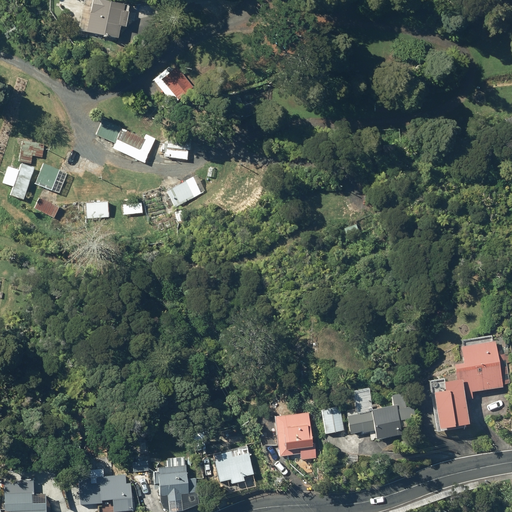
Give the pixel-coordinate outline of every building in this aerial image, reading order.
[(127,6),(98,0),(90,0),(88,13),(91,13),(87,33),(115,39),(117,28),(122,29),(127,6)] [(150,17),(149,4),(133,5),(133,18),(150,17)] [(192,88),(175,67),(167,74),(164,70),(150,80),(168,102),(173,98),(176,101),(192,88)] [(234,123),(246,118),(238,99),(226,104),(234,123)] [(372,113),(387,113),(387,103),(372,103),(372,113)] [(499,111),(499,103),(484,104),(484,112),(499,111)] [(0,118),(18,123),(21,111),(0,106),(0,118)] [(120,129),(101,120),(94,136),(113,144),(120,129)] [(142,140),(124,132),(120,142),(147,154),(153,140),(144,136),(142,140)] [(163,158),(185,160),(186,151),(188,152),(189,139),(165,137),(163,158)] [(43,144),(22,140),(18,160),(30,162),(31,154),(41,156),(43,144)] [(393,155),(392,145),(379,146),(380,157),(393,155)] [(105,167),(89,160),(85,169),(101,177),(105,167)] [(38,185),(57,192),(66,171),(42,161),(37,173),(43,175),(38,185)] [(21,198),(32,166),(20,162),(17,172),(14,170),(10,182),(13,183),(9,194),(21,198)] [(211,184),(206,176),(200,179),(203,187),(206,185),(207,187),(211,184)] [(183,182),(165,192),(174,208),(192,197),(183,182)] [(380,207),(389,210),(394,197),(386,193),(380,207)] [(58,206),(37,196),(32,207),(53,217),(58,206)] [(107,200),(85,201),(86,216),(108,215),(107,200)] [(139,203),(120,205),(121,216),(140,214),(139,203)] [(78,204),(62,208),(65,223),(81,220),(78,204)] [(331,213),(334,223),(361,213),(357,204),(331,213)] [(360,222),(344,229),(349,240),(365,233),(360,222)] [(10,279),(0,277),(0,291),(8,292),(10,279)] [(430,396),(436,432),(465,427),(461,401),(470,400),(469,393),(500,389),(500,386),(508,385),(505,363),(509,363),(508,356),(504,357),(503,355),(495,356),(493,343),(457,349),(460,366),(450,367),(452,383),(440,385),(442,394),(430,396)] [(313,372),(316,382),(323,379),(320,370),(313,372)] [(374,441),(399,436),(396,422),(413,419),(411,407),(404,409),(401,394),(388,396),(390,407),(367,412),(368,413),(344,418),(347,436),(360,433),(360,435),(372,432),(374,441)] [(342,432),(337,408),(318,412),(323,435),(342,432)] [(306,415),(271,419),(276,459),(297,456),(298,462),(314,460),(311,445),(309,445),(306,415)] [(252,473),(248,453),(236,455),(233,463),(215,467),(218,480),(230,478),(231,482),(243,479),(242,475),(252,473)] [(166,465),(156,466),(159,501),(161,506),(166,511),(169,511),(180,511),(197,503),(195,477),(185,478),(183,456),(166,457),(166,465)] [(106,504),(113,504),(113,510),(130,509),(130,481),(124,481),(124,473),(102,473),(102,468),(89,468),(89,482),(78,482),(77,504),(94,503),(95,499),(106,499),(106,504)] [(52,505),(64,501),(56,476),(44,480),(52,505)] [(8,505),(8,511),(44,511),(44,501),(30,502),(30,499),(14,499),(14,495),(7,495),(7,491),(1,492),(2,505),(8,505)]
